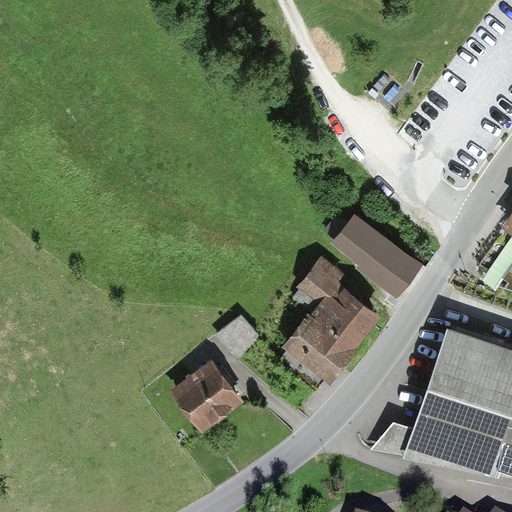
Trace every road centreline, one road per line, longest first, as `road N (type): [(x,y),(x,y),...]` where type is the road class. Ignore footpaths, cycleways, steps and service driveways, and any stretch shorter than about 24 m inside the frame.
road 1 (tertiary): [(511,152),(371,367),(301,445),(199,511)]
road 2 (track): [(425,178),(357,120),(280,0)]
road 3 (unknown): [(301,445),(424,478),(511,487)]
